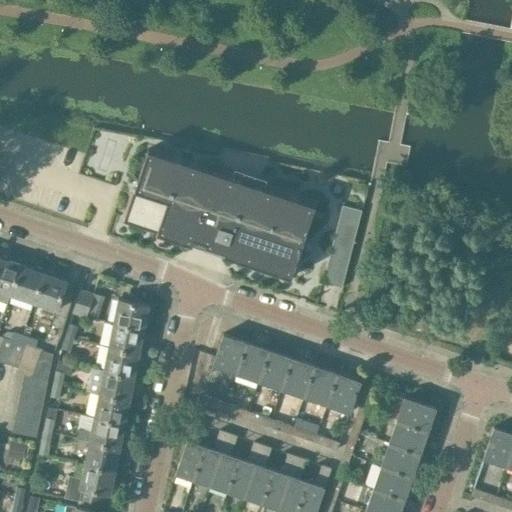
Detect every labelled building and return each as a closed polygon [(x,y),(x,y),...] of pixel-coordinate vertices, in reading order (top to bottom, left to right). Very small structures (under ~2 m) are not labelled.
[(316,204),(266,188),(232,176),(148,149),(136,184),(124,222),(191,244),(192,244),(194,238),(198,239),(200,240),(203,241),(206,242),(204,246),(213,249),(224,252),(223,254),(291,277),(316,204)] [(328,258),(322,284),(331,286),(341,289),(361,210),(342,205),(336,227),(328,258)] [(0,290),(11,294),(21,264),(0,257),(0,290)] [(34,302),(44,272),(21,264),(11,294),(34,302)] [(57,310),(67,280),(44,272),(34,302),(57,310)] [(93,294),(81,289),(73,312),(85,316),(93,294)] [(144,328),(149,305),(118,298),(113,322),(144,328)] [(139,352),(144,328),(113,322),(107,345),(139,352)] [(77,326),(69,323),(65,334),(73,338),(77,326)] [(0,360),(7,363),(17,333),(13,331),(10,339),(4,337),(0,346),(0,360)] [(18,367),(29,337),(17,333),(7,363),(18,367)] [(235,373),(246,341),(223,333),(212,365),(235,373)] [(69,350),(73,338),(65,334),(60,347),(69,350)] [(32,376),(42,350),(45,342),(29,337),(18,367),(24,375),(32,376)] [(258,381),(269,349),(246,341),(235,373),(258,381)] [(134,375),(139,352),(107,345),(102,369),(134,375)] [(281,389),(292,357),(269,349),(258,381),(281,389)] [(48,379),(53,354),(42,350),(32,376),(48,379)] [(305,397),(316,365),(292,357),(281,389),(305,397)] [(327,405),(338,373),(316,365),(305,397),(327,405)] [(129,399),(134,375),(102,369),(97,392),(129,399)] [(64,372),(55,371),(53,383),(61,385),(64,372)] [(350,412),(361,380),(338,373),(327,405),(350,412)] [(45,391),(48,379),(32,376),(24,375),(22,387),(45,391)] [(59,397),(61,385),(53,383),(50,395),(59,397)] [(366,409),(374,386),(367,384),(359,407),(366,409)] [(45,391),(22,387),(19,398),(43,403),(45,391)] [(124,423),(129,399),(97,392),(91,416),(124,423)] [(223,410),(226,402),(203,395),(200,402),(223,410)] [(422,448),(436,407),(404,396),(390,437),(422,448)] [(41,414),(43,403),(19,398),(17,409),(41,414)] [(246,417),(249,410),(230,404),(227,411),(246,417)] [(38,425),(41,414),(17,409),(15,421),(38,425)] [(359,432),(365,413),(358,410),(351,429),(359,432)] [(271,417),(252,411),(250,419),(269,425),(271,417)] [(120,446),(124,423),(91,416),(88,430),(75,427),(73,436),(86,439),(120,446)] [(55,419),(46,417),(43,430),(52,432),(55,419)] [(292,432),(294,425),(275,419),(273,426),(292,432)] [(193,479),(205,445),(193,441),(195,435),(198,436),(203,424),(194,420),(187,439),(175,473),(193,479)] [(36,436),(38,425),(15,421),(12,432),(36,436)] [(317,441),(319,433),(298,426),(295,434),(317,441)] [(506,466),(511,447),(511,432),(493,426),(483,458),(506,466)] [(210,485),(228,432),(219,429),(215,442),(218,443),(216,449),(205,445),(193,479),(210,485)] [(62,434),(52,432),(43,430),(39,453),(47,455),(51,438),(61,440),(62,434)] [(227,491),(239,457),(227,453),(229,447),(232,448),(237,435),(228,432),(210,485),(227,491)] [(338,448),(340,440),(319,433),(317,441),(338,448)] [(351,455),(357,436),(350,433),(343,452),(351,455)] [(412,477),(422,448),(390,437),(380,466),(412,477)] [(115,470),(120,446),(86,439),(81,463),(115,470)] [(244,497),(262,444),(253,441),(249,454),(252,455),(250,461),(239,457),(227,491),(244,497)] [(261,503),(273,469),(261,465),(263,459),(266,460),(271,447),(262,444),(244,497),(261,503)] [(278,508),(296,456),(288,453),(283,466),(287,467),(285,472),(273,469),(261,503),(278,508)] [(288,511),(295,511),(307,480),(295,476),(297,470),(300,472),(305,459),(296,456),(278,508),(288,511)] [(343,477),(350,458),(342,456),(335,475),(343,477)] [(110,494),(115,470),(81,463),(78,477),(69,475),(64,497),(102,505),(105,493),(110,494)] [(315,511),(327,480),(326,480),(331,467),(322,464),(317,477),(321,478),(319,484),(307,480),(295,511),(315,511)] [(404,499),(412,477),(380,466),(372,488),(404,499)] [(335,500),(342,481),(334,478),(328,497),(335,500)] [(22,501),(25,488),(17,487),(14,500),(22,501)] [(496,495),(473,487),(470,495),(493,503),(496,495)] [(365,511),(399,511),(404,499),(372,488),(364,511),(365,511)] [(35,511),(39,498),(30,496),(27,508),(26,511),(35,511)] [(511,500),(500,497),(497,504),(511,509),(511,500)] [(20,511),(22,501),(14,500),(12,511),(20,511)] [(331,511),(334,504),(326,501),(322,511),(331,511)]
